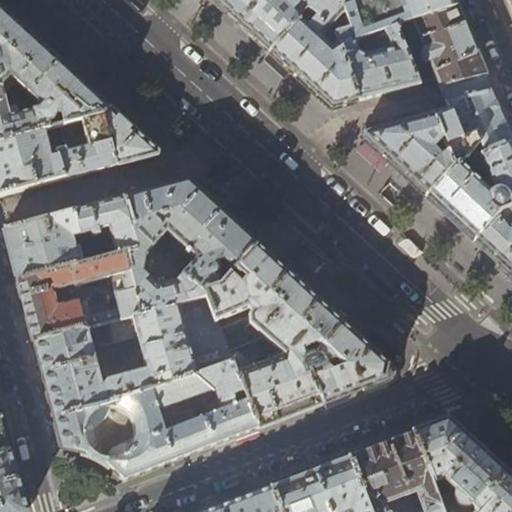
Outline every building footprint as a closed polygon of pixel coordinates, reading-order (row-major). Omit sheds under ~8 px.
[(211,0),(215,3),(269,53),(316,0),(211,0)] [(342,13),(337,0),(316,0),(269,53),(300,81),(331,110),(358,102),(337,44),(330,50),(318,40),(342,13)] [(453,0),(392,0),(393,1),(366,11),(361,0),(337,0),(342,13),(346,25),(348,30),(353,41),(355,40),(374,34),(394,27),(456,6),(453,0)] [(462,22),(456,6),(394,27),(407,57),(414,53),(411,45),(416,43),(413,31),(416,30),(424,49),(421,52),(420,54),(420,57),(421,59),(424,61),(429,62),(435,78),(433,79),(433,80),(427,81),(419,66),(411,70),(419,86),(436,81),(440,89),(485,76),(478,58),(462,22)] [(11,77),(29,94),(59,62),(19,26),(0,8),(0,102),(5,102),(1,88),(11,77)] [(353,41),(348,30),(341,32),(334,34),(337,44),(358,102),(419,86),(411,70),(407,57),(394,27),(374,34),(379,53),(364,57),(357,54),(355,40),(353,41)] [(59,62),(29,94),(5,102),(0,102),(0,142),(44,131),(49,130),(47,123),(51,122),(53,121),(55,117),(56,115),(61,114),(64,125),(103,115),(109,108),(81,83),(59,62)] [(485,76),(440,89),(443,96),(446,104),(492,92),(488,83),(485,76)] [(511,143),(511,141),(501,115),(492,92),(446,104),(449,110),(432,114),(454,168),(511,143)] [(109,108),(103,115),(116,167),(157,156),(158,152),(121,119),(109,108)] [(426,197),(454,168),(432,114),(363,133),(361,137),(395,168),(426,197)] [(103,115),(64,125),(61,126),(68,155),(51,159),(44,131),(0,142),(0,197),(33,189),(116,167),(103,115)] [(511,143),(454,168),(426,197),(451,219),(475,241),(502,213),(511,208),(511,143)] [(257,245),(225,215),(188,181),(124,198),(138,249),(126,252),(140,314),(206,296),(204,292),(220,285),(257,245)] [(138,249),(124,198),(4,230),(10,255),(18,282),(82,264),(78,247),(74,248),(71,238),(109,227),(117,255),(126,252),(138,249)] [(511,208),(502,213),(475,241),(493,258),(511,275),(511,208)] [(386,380),(388,371),(389,366),(318,300),(257,245),(220,285),(204,292),(206,296),(216,321),(247,308),(250,305),(250,308),(252,310),(255,311),(250,315),(251,323),(284,353),(284,356),(254,368),(240,353),(230,357),(232,362),(258,429),(350,394),(386,380)] [(206,296),(140,314),(33,344),(45,389),(61,451),(70,452),(80,454),(78,445),(82,444),(81,440),(81,433),(83,425),(86,420),(92,413),(98,409),(232,362),(230,357),(216,321),(206,296)] [(104,463),(103,465),(109,469),(110,469),(118,475),(123,481),(258,429),(232,362),(98,409),(92,413),(86,420),(83,425),(81,433),(81,440),(82,444),(78,445),(80,454),(82,455),(90,459),(91,456),(90,456),(92,452),(89,448),(93,445),(94,439),(93,431),(109,414),(109,410),(118,410),(124,413),(129,417),(131,420),(135,426),(136,432),(136,439),(112,451),(108,457),(111,461),(106,460),(104,463)] [(6,438),(1,419),(0,419),(0,454),(10,452),(6,438)] [(412,432),(432,483),(442,479),(441,486),(449,493),(448,505),(453,510),(457,505),(461,508),(464,509),(468,508),(471,506),(477,511),(511,511),(511,478),(493,461),(447,419),(431,425),(412,432)] [(442,511),(432,483),(412,432),(378,445),(348,457),(369,511),(442,511)] [(18,482),(10,452),(0,454),(0,511),(25,511),(26,511),(18,482)] [(270,487),(279,511),(369,511),(348,457),(308,472),(270,487)] [(279,511),(270,487),(208,510),(203,511),(279,511)]
